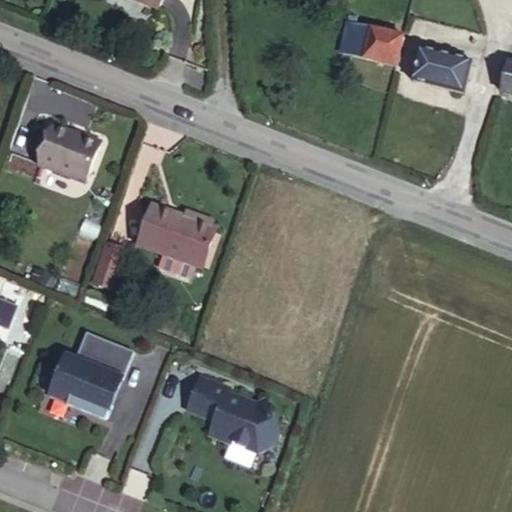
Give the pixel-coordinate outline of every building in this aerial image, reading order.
[(132,0),(158,9),(161,0),(132,0)] [(348,25),(356,27),(358,19),(349,16),(348,25)] [(348,25),(345,33),(340,54),(363,60),(370,31),(356,27),(348,25)] [(402,46),(404,39),(370,31),(363,60),(397,68),(402,46)] [(472,63),(420,51),(412,84),(465,95),(472,63)] [(511,65),(509,65),(502,93),(511,95),(511,65)] [(101,148),(55,131),(41,170),(87,187),(101,148)] [(183,220),(150,211),(139,250),(163,257),(197,267),(204,269),(215,230),(210,228),(183,220)] [(211,222),(184,214),(183,220),(210,228),(211,222)] [(124,256),(106,249),(93,286),(111,292),(124,256)] [(197,267),(163,257),(159,272),(192,281),(197,267)] [(78,361),(69,356),(51,399),(110,424),(137,352),(90,334),(78,361)] [(261,420),(255,423),(244,418),(246,414),(226,406),(228,402),(199,391),(186,424),(214,435),(208,449),(229,457),(230,456),(257,466),(275,458),(279,448),(280,446),(266,417),(261,420)] [(255,418),(246,414),(244,418),(255,423),(261,420),(266,417),(264,413),(255,418)] [(124,493),(140,499),(148,476),(132,471),(124,493)]
